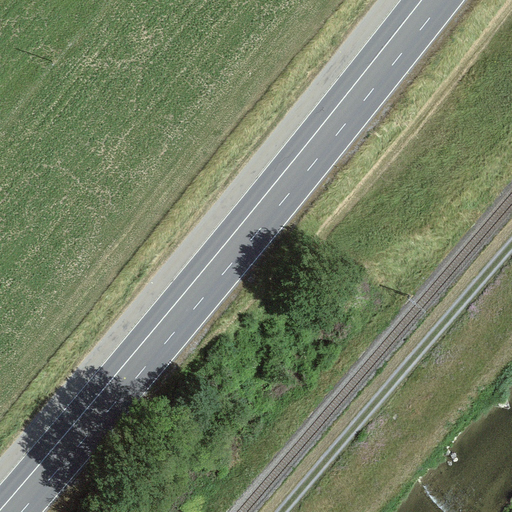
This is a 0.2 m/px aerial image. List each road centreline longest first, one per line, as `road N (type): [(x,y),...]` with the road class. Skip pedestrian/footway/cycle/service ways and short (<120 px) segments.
road 1 (primary): [(433,0),(11,511)]
road 2 (track): [(282,511),(511,246)]
